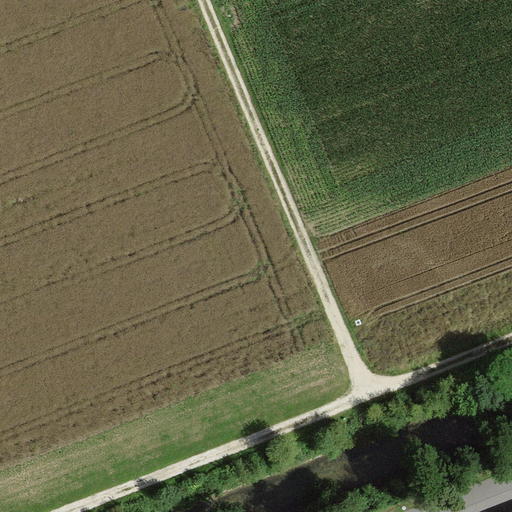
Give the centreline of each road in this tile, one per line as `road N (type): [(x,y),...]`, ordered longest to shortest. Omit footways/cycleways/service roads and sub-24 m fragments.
road 1 (track): [(59,511),(511,336)]
road 2 (track): [(204,0),(373,390)]
